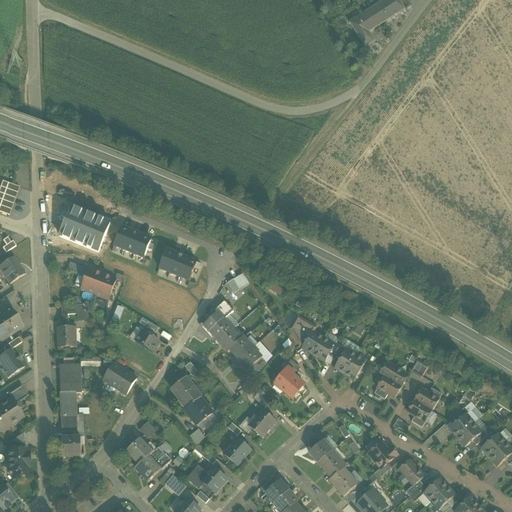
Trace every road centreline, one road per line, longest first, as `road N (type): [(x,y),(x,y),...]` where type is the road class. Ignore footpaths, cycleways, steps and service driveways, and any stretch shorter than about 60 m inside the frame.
road 1 (primary): [(0,126),(231,216),(511,363)]
road 2 (unclassified): [(31,10),(260,104),(301,111),(357,92)]
road 3 (residential): [(150,219),(212,248),(219,276),(100,464)]
road 4 (residential): [(277,459),(338,402),(511,506)]
road 5 (unclassified): [(38,233),(47,504)]
road 6 (unclassified): [(31,10),(38,233)]
road 7 (unclassified): [(357,92),(279,192)]
